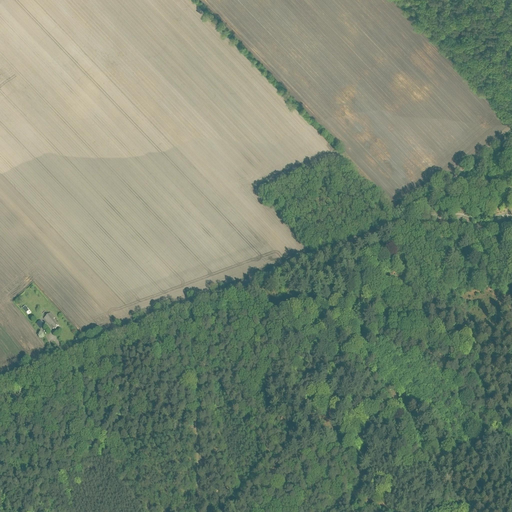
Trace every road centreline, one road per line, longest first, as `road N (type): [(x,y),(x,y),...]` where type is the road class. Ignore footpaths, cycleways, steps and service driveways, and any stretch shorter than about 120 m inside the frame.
road 1 (track): [(0,378),(388,226)]
road 2 (track): [(511,126),(388,226)]
